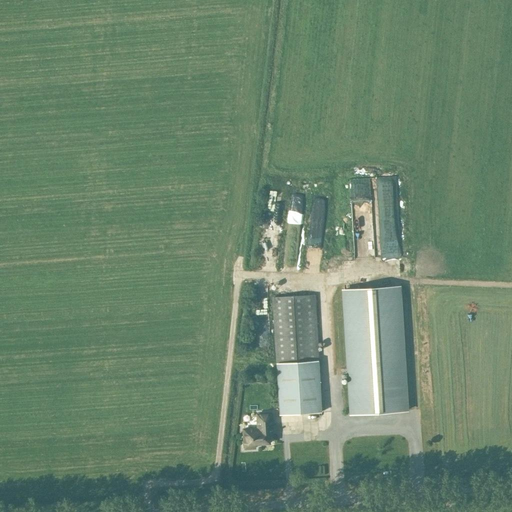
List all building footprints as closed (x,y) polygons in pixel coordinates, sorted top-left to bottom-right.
[(400,255),(397,177),(358,179),(358,187),(354,187),(354,204),(364,204),(364,194),(373,193),(376,256),(400,255)] [(306,258),(320,260),(328,199),(313,197),(306,258)] [(343,291),(351,414),(406,411),(398,288),(343,291)] [(321,412),(317,344),(315,295),(272,298),(276,346),(280,415),(321,412)] [(272,414),(257,414),(258,428),(243,429),(245,449),(255,448),(255,444),(270,443),(269,428),(273,428),(272,414)]
